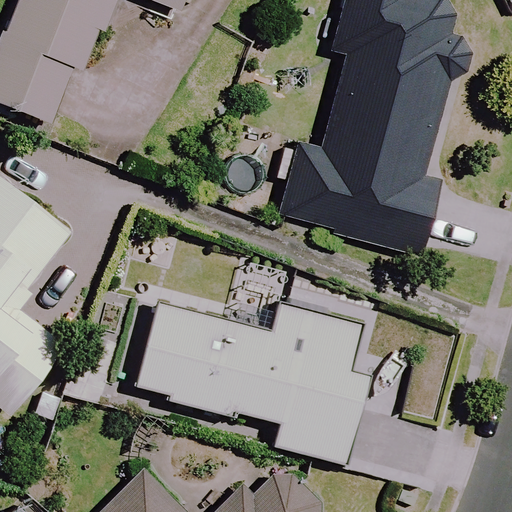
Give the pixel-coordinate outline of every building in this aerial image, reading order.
[(179,0),(17,0),(0,43),(0,105),(47,125),(71,67),(81,72),(110,0),(146,0),(175,12),(179,0)] [(464,75),(471,48),(459,35),(467,9),(438,0),(345,0),(328,58),(346,63),(320,151),(302,146),(280,219),(416,259),(438,186),(419,180),(448,81),(464,75)] [(67,235),(0,183),(0,411),(8,417),(62,347),(11,308),(67,235)] [(344,467),(367,381),(345,375),(359,324),(280,303),(271,336),(149,303),(127,384),(168,395),(166,402),(234,420),(236,413),(279,425),(276,437),(273,447),(344,467)] [(103,511),(304,511),(275,482),(258,499),(240,482),(209,511),(180,511),(142,473),(103,511)]
